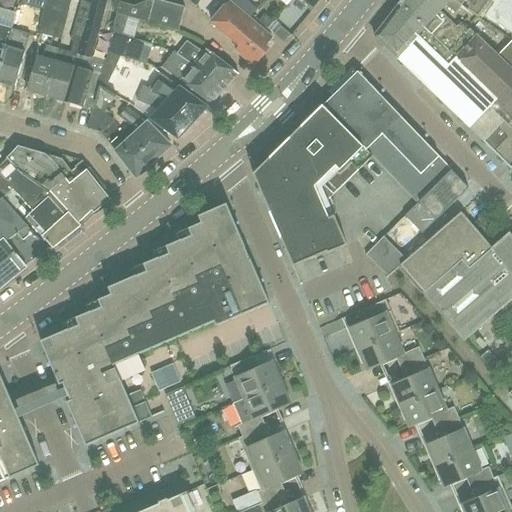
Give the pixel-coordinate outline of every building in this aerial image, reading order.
[(22,0),(21,5),(44,10),(46,0),(22,0)] [(65,0),(46,0),(44,10),(40,34),(56,38),(65,0)] [(120,3),(117,15),(129,18),(180,32),(186,8),(156,0),(154,0),(135,7),(120,3)] [(295,0),(311,13),(322,0),(295,0)] [(403,0),(375,36),(470,128),(492,106),(505,120),(498,127),(508,137),(494,152),(511,169),(511,168),(511,69),(498,56),(464,23),(464,24),(456,17),(451,21),(441,12),(447,6),(456,13),(461,7),(452,0),(403,0)] [(452,0),(461,7),(479,19),(493,0),(452,0)] [(99,85),(103,69),(105,61),(98,59),(97,60),(92,58),(106,4),(93,1),(92,5),(88,19),(77,59),(65,101),(84,106),(93,109),(95,103),(99,85)] [(46,96),(65,101),(77,59),(88,19),(92,5),(82,2),(71,40),(75,42),(72,52),(60,49),(58,58),(46,96)] [(236,51),(255,67),(270,50),(266,47),(273,39),(230,2),(212,23),(240,46),(236,51)] [(259,21),(268,29),(275,21),(266,13),(259,21)] [(114,25),(115,32),(124,35),(129,18),(117,15),(114,25)] [(0,72),(8,47),(12,29),(0,25),(0,72)] [(291,35),(281,27),(274,35),(284,44),(291,35)] [(8,47),(0,72),(0,82),(15,86),(28,42),(30,34),(12,29),(8,47)] [(124,36),(124,35),(115,32),(115,33),(109,54),(121,57),(131,60),(137,40),(124,36)] [(178,54),(182,57),(195,65),(226,89),(239,75),(207,50),(205,53),(188,41),(178,54)] [(511,41),(498,56),(511,69),(511,41),(511,42),(511,41)] [(28,91),(46,96),(58,58),(60,49),(49,46),(45,58),(38,56),(28,91)] [(105,61),(103,69),(114,73),(121,57),(109,54),(109,55),(105,61)] [(163,67),(182,81),(212,104),(226,89),(195,65),(182,57),(194,67),(189,72),(171,58),(163,67)] [(103,69),(99,85),(105,89),(114,73),(103,69)] [(418,204),(421,202),(452,171),(358,73),(324,106),(397,182),(397,183),(418,204)] [(159,82),(153,90),(170,97),(194,115),(192,117),(197,121),(208,108),(161,75),(156,80),(159,82)] [(105,90),(105,89),(99,85),(95,103),(105,111),(117,96),(113,94),(105,90)] [(170,97),(153,90),(144,87),(138,101),(159,110),(150,120),(179,140),(197,121),(192,117),(194,115),(170,97)] [(93,109),(90,120),(100,132),(103,133),(115,122),(104,112),(105,111),(95,103),(93,109)] [(347,246),(335,216),(329,218),(324,206),(373,157),(323,106),(301,128),(301,127),(290,138),(269,159),(260,168),(263,171),(261,182),(257,183),(293,267),(327,253),(327,254),(347,246)] [(470,128),(494,152),(508,137),(498,127),(505,120),(492,106),(470,128)] [(139,131),(132,137),(155,161),(172,146),(148,123),(147,123),(127,108),(119,116),(132,127),(135,127),(139,131)] [(89,129),(100,132),(90,120),(88,129),(89,129)] [(132,137),(124,144),(119,138),(111,145),(116,151),(137,177),(155,161),(132,137)] [(55,195),(81,224),(113,197),(84,160),(76,166),(83,174),(78,177),(63,159),(19,146),(19,147),(9,157),(25,175),(56,195),(55,195)] [(0,175),(14,189),(35,212),(28,217),(55,247),(82,225),(81,224),(55,195),(56,195),(25,175),(9,157),(0,166),(0,175)] [(468,189),(452,171),(421,202),(438,218),(468,189)] [(28,266),(28,265),(27,264),(50,248),(28,226),(1,200),(14,189),(0,175),(0,232),(8,241),(28,266)] [(23,409),(17,412),(20,420),(27,417),(33,414),(53,406),(54,405),(63,402),(70,399),(71,401),(67,402),(86,447),(153,418),(146,402),(133,408),(128,395),(115,365),(214,322),(216,327),(270,304),(227,204),(199,216),(202,223),(176,234),(179,241),(154,252),(157,259),(131,270),(134,277),(108,288),(111,295),(86,306),(89,313),(63,324),(66,331),(41,342),(60,386),(64,384),(66,390),(59,393),(49,398),(30,406),(23,409)] [(462,213),(407,260),(388,277),(386,278),(387,279),(402,266),(425,293),(424,293),(466,340),(511,300),(511,235),(510,233),(492,248),(462,213)] [(0,287),(28,266),(8,241),(0,232),(0,287)] [(388,277),(407,260),(384,237),(366,255),(367,256),(388,277)] [(358,350),(400,332),(386,300),(358,312),(363,324),(350,330),(358,350)] [(358,350),(367,371),(396,358),(401,369),(424,359),(419,348),(404,354),(396,335),(400,333),(400,332),(358,350)] [(498,362),(489,352),(482,358),(491,368),(498,362)] [(234,404),(245,399),(282,383),(273,363),(259,368),(255,357),(231,367),(237,380),(226,385),(234,404)] [(424,359),(401,369),(406,380),(392,386),(401,407),(438,391),(424,359)] [(173,364),(151,374),(159,392),(163,390),(181,382),(176,369),(173,364)] [(0,483),(40,466),(20,420),(17,412),(0,372),(0,483)] [(291,404),(282,383),(245,399),(234,404),(242,424),(238,426),(243,437),(239,439),(266,427),(261,416),(291,404)] [(438,391),(401,407),(410,427),(431,418),(436,429),(459,419),(454,407),(447,411),(438,391)] [(459,419),(436,429),(441,440),(427,446),(436,467),(473,451),(459,419)] [(271,438),(266,427),(239,439),(253,471),(294,453),(285,432),(271,438)] [(473,451),(436,467),(445,487),(466,478),(471,489),(499,477),(494,479),(489,467),(482,471),(473,451)] [(303,474),(294,453),(253,471),(261,491),(258,492),(263,503),(263,504),(286,494),(281,483),(303,474)] [(511,508),(499,477),(471,489),(476,500),(462,506),(464,511),(503,511),(511,508)] [(310,511),(305,499),(291,505),(286,494),(263,504),(263,503),(242,511),(310,511)] [(189,511),(182,495),(168,500),(168,499),(159,503),(160,504),(141,511),(189,511)]
